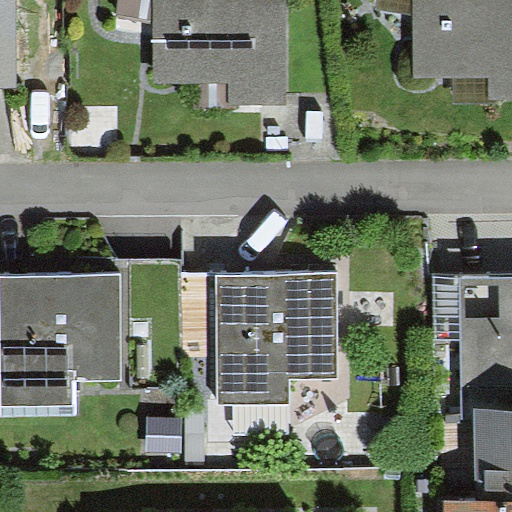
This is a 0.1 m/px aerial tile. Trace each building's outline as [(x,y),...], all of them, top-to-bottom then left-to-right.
[(0,0),(0,85),(16,86),(16,0),(0,0)] [(117,0),(115,15),(152,21),(156,86),(228,83),(229,102),(289,102),(286,0),(117,0)] [(511,0),(377,0),(376,10),(414,15),(415,77),(490,77),(491,99),(511,98),(511,0)] [(332,271),(210,274),(213,402),(283,401),(283,376),(334,375),(332,271)] [(115,275),(0,274),(0,411),(68,412),(68,384),(115,384),(115,275)] [(454,437),(511,439),(511,283),(460,284),(454,437)] [(511,511),(511,439),(454,437),(453,488),(427,485),(427,511),(511,511)]
